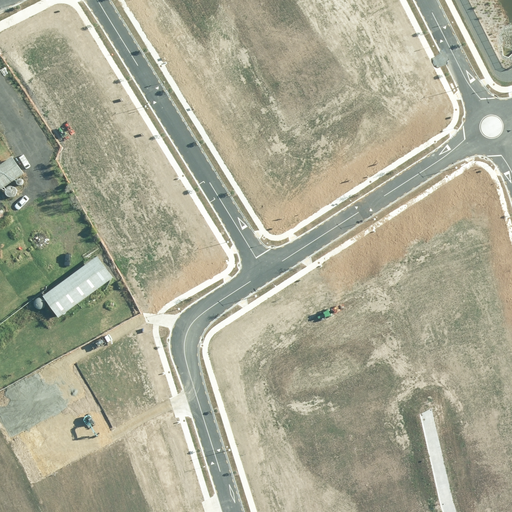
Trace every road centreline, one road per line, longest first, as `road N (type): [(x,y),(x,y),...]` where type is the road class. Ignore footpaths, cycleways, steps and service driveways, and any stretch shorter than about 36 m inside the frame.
road 1 (residential): [(100,0),(262,271)]
road 2 (residential): [(230,511),(186,365),(184,329),(199,308),(262,271)]
road 3 (residential): [(262,271),(471,138)]
road 4 (residential): [(481,108),(425,0)]
